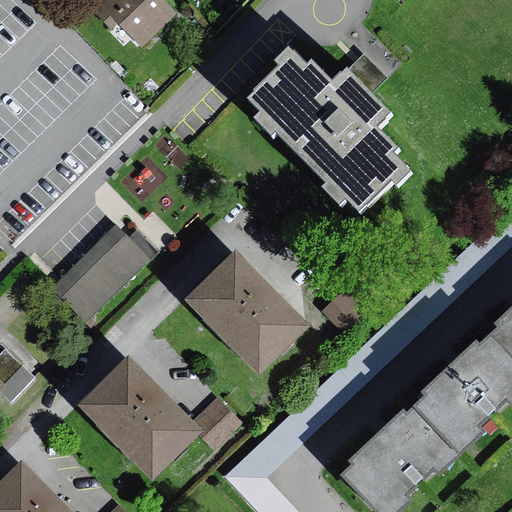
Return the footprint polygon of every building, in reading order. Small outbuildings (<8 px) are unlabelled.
[(173,18),(155,0),(111,0),(97,14),(136,54),(173,18)] [(307,71),(289,54),(275,68),(280,73),(248,105),(261,118),(254,126),(272,144),(276,139),(326,188),(321,193),(341,212),(346,206),(360,219),(393,186),(398,191),(412,177),(394,160),(399,155),(377,133),(392,118),(347,74),(334,88),(312,67),(307,71)] [(49,289),(82,324),(149,261),(115,226),(49,289)] [(308,334),(238,261),(188,308),(258,381),(308,334)] [(488,339),(511,363),(511,308),(493,327),(497,331),(488,339)] [(411,413),(456,461),(481,438),(474,430),(502,405),(508,411),(511,407),(511,363),(488,339),(477,350),(472,345),(418,396),(423,401),(411,413)] [(29,379),(1,352),(0,353),(0,398),(5,403),(29,379)] [(194,435),(125,365),(84,405),(152,475),(194,435)] [(321,385),(226,471),(263,511),(306,511),(269,471),(340,407),(321,385)] [(222,402),(198,426),(217,445),(241,420),(222,402)] [(341,479),(371,511),(401,511),(411,503),(406,498),(432,473),(438,479),(456,461),(411,413),(406,417),(403,414),(349,465),(353,468),(341,479)] [(65,511),(56,502),(23,468),(0,490),(0,511),(65,511)]
